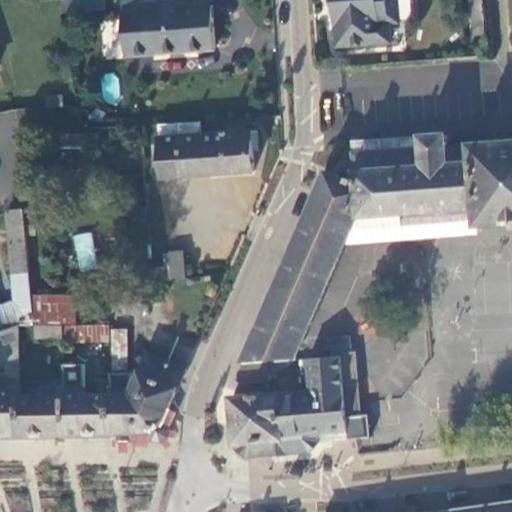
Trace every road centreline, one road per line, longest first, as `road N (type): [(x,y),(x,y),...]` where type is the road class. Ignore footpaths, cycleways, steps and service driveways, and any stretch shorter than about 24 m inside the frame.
road 1 (residential): [(194,484),(195,431),(224,338),(299,162),(292,0)]
road 2 (residential): [(511,474),(330,493),(194,484)]
road 3 (unknown): [(511,96),(431,101),(297,83)]
